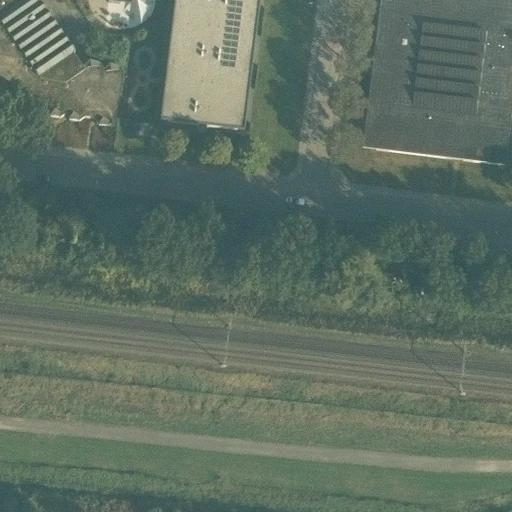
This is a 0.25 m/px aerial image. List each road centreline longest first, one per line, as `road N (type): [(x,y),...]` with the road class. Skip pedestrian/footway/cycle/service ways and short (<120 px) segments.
road 1 (track): [(511,464),(286,455),(0,421)]
road 2 (unclassified): [(299,195),(0,155)]
road 3 (unclassified): [(511,218),(299,195)]
road 4 (unclassified): [(299,195),(310,170),(328,0)]
